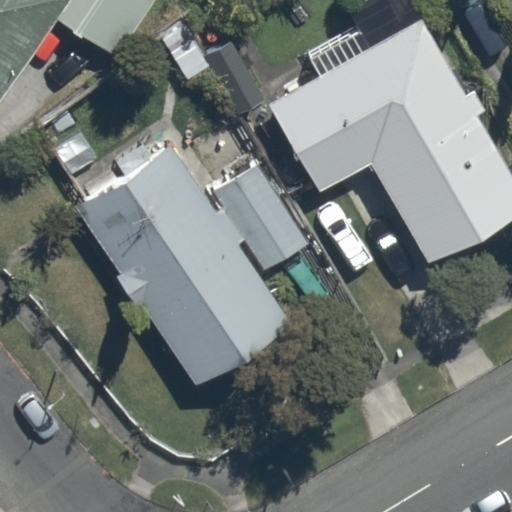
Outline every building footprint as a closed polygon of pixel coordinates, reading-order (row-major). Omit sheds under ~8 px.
[(0,0),(0,53),(35,2),(36,0),(0,0)] [(143,0),(36,0),(35,2),(108,52),(143,0)] [(223,0),(191,0),(156,25),(211,100),(267,59),(223,0)] [(363,151),(423,258),(511,207),(511,181),(412,4),(256,92),(307,182),(363,151)] [(306,241),(249,153),(203,183),(166,126),(68,189),(189,377),(287,313),(260,271),(306,241)]
